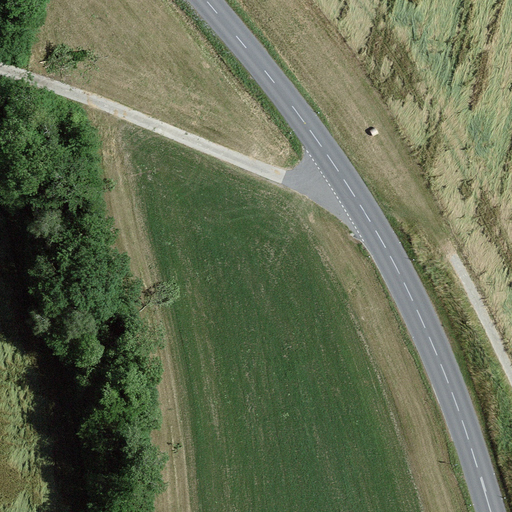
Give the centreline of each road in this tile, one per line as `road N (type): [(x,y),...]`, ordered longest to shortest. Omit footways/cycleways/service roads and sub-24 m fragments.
road 1 (tertiary): [(212,0),(283,83),(435,312),(507,511)]
road 2 (track): [(0,67),(369,211)]
road 3 (track): [(453,254),(511,386)]
